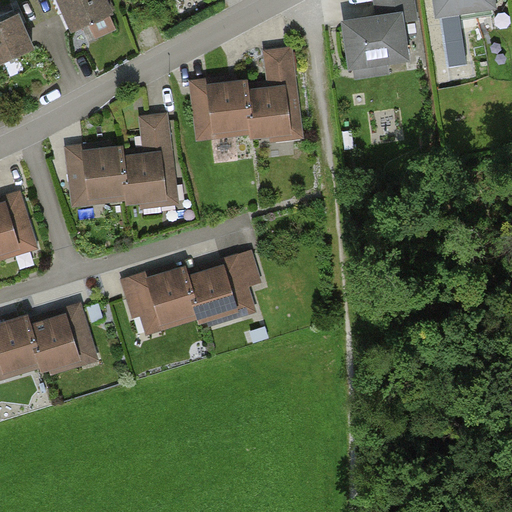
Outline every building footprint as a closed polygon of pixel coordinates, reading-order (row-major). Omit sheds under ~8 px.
[(106,0),(56,0),(77,44),(118,25),(106,0)] [(374,0),(377,26),(344,29),(350,80),(410,73),(405,31),(418,30),(414,0),(374,0)] [(433,0),(437,29),(497,22),(494,0),(433,0)] [(23,24),(0,33),(0,76),(38,62),(23,24)] [(247,91),(251,144),(252,153),(301,149),(294,55),(266,57),(268,89),(247,91)] [(247,91),(246,76),(193,80),(198,148),(251,144),(247,91)] [(123,157),(127,210),(127,219),(177,215),(170,121),(142,124),(144,155),(123,157)] [(123,157),(121,142),(69,146),(74,214),(127,210),(123,157)] [(0,203),(0,270),(41,259),(22,197),(0,203)] [(183,278),(199,330),(202,338),(259,321),(250,294),(265,290),(255,256),(183,278)] [(183,278),(180,267),(123,285),(142,348),(199,330),(183,278)] [(26,328),(41,377),(44,389),(101,372),(83,311),(26,328)] [(26,328),(23,317),(0,323),(0,389),(41,377),(26,328)]
